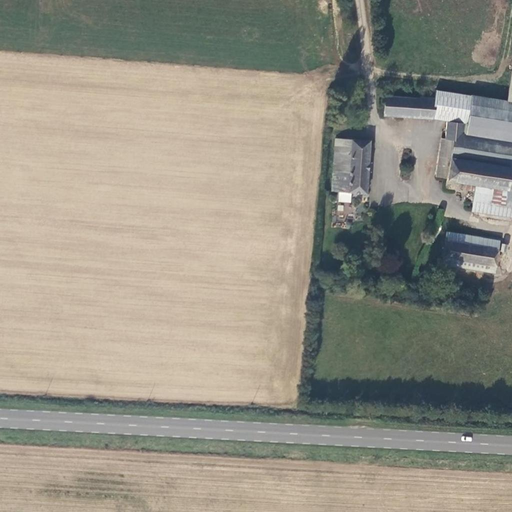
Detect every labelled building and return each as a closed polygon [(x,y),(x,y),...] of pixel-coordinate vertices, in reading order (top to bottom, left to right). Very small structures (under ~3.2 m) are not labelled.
[(419,98),(385,96),(383,117),(433,121),(433,120),(446,122),(466,124),(471,96),(435,90),(434,98),(420,97),(419,98)] [(465,135),(511,142),(511,102),(507,101),(471,95),(471,96),(466,124),(465,135)] [(444,139),(453,142),(462,134),(465,135),(466,124),(446,122),(444,139)] [(450,159),(511,169),(511,162),(511,142),(465,135),(462,134),(453,142),(450,159)] [(371,141),(335,138),(331,191),(339,192),(351,193),(367,195),(371,141)] [(504,207),(511,169),(450,159),(453,142),(444,139),(442,139),(435,177),(446,179),(445,189),(467,193),(468,186),(475,187),(493,190),(490,205),(504,207)] [(493,190),(475,187),(471,213),(511,219),(511,208),(504,207),(490,205),(493,190)] [(351,193),(339,192),(338,202),(350,203),(351,193)] [(500,241),(447,232),(445,241),(499,250),(500,241)] [(499,250),(445,241),(442,259),(496,268),(499,250)] [(480,289),(481,283),(451,278),(450,284),(480,289)]
